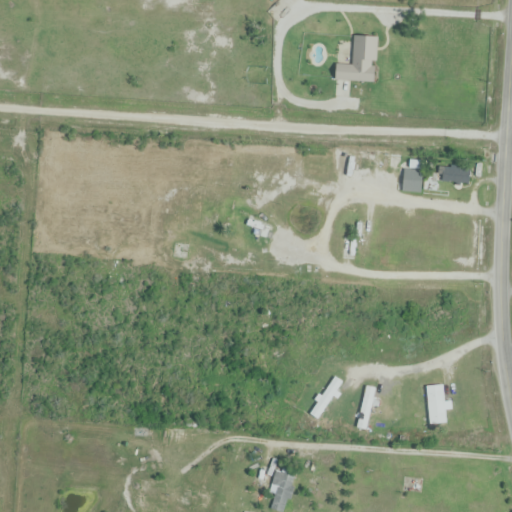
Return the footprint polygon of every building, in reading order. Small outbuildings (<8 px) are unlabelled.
[(436,184),(469,184),(469,169),(436,169),(436,184)] [(421,193),(421,170),(402,170),(402,193),(421,193)] [(369,215),(361,215),(361,259),(369,259),(369,215)] [(242,250),(250,223),(241,220),(233,248),(242,250)] [(309,415),(318,421),(342,384),(334,378),(309,415)] [(373,389),(366,387),(357,427),(365,428),(373,389)] [(385,433),(397,435),(405,392),(393,390),(385,433)] [(279,511),(284,511),(297,477),(276,469),(273,480),(266,477),(263,484),(277,489),(270,509),(279,511)]
